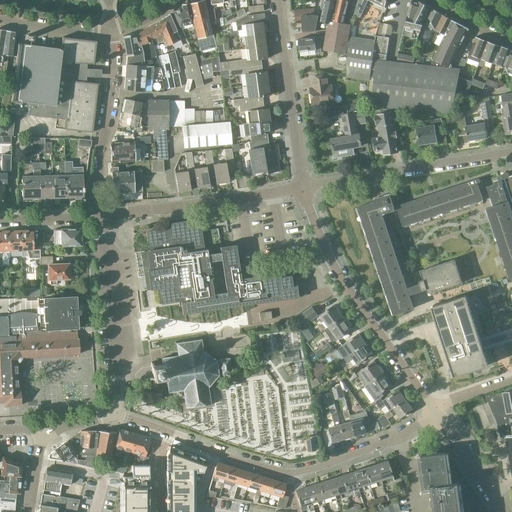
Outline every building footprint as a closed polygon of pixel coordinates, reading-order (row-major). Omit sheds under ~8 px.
[(202,0),(201,0),(188,4),(193,23),(200,51),(216,47),(208,20),(202,0)] [(222,2),(222,0),(202,0),(208,20),(214,19),(212,4),(222,2)] [(329,21),(330,20),(333,7),(335,8),(337,0),(324,0),(321,21),(328,22),(329,22),(329,21)] [(330,20),(343,23),(348,2),(347,0),(337,0),(335,8),(333,7),(330,20)] [(385,8),(387,0),(358,0),(355,11),(354,15),(361,18),(369,1),(385,8)] [(419,3),(411,2),(409,9),(402,35),(413,38),(414,37),(419,39),(423,25),(426,17),(430,7),(420,1),(419,3)] [(193,23),(188,4),(188,3),(181,5),(182,9),(172,11),(179,27),(193,23)] [(263,4),(248,6),(249,12),(263,10),(263,4)] [(243,8),(236,12),(237,18),(246,13),(243,8)] [(424,24),(434,29),(442,14),(431,8),(424,24)] [(302,22),(301,16),(314,14),(315,9),(294,11),(296,22),(302,22)] [(237,30),(243,29),(244,37),(264,34),(262,21),(265,21),(264,12),(246,15),(235,21),(237,30)] [(163,41),(167,52),(172,50),(170,44),(180,39),(169,14),(158,21),(165,36),(164,36),(166,40),(163,41)] [(231,14),(225,18),(225,24),(234,19),(231,14)] [(314,14),(301,16),(302,22),(303,32),(316,31),(319,15),(314,14)] [(434,29),(445,35),(453,20),(442,14),(434,29)] [(453,20),(445,35),(430,65),(450,68),(469,29),(453,20)] [(152,39),(153,45),(163,41),(166,40),(164,36),(165,36),(158,21),(143,29),(147,40),(152,39)] [(349,36),(350,25),(351,24),(329,21),(329,22),(328,22),(326,36),(325,42),(324,50),(346,54),(349,36)] [(143,29),(134,33),(137,44),(140,43),(145,60),(156,57),(156,56),(156,54),(155,51),(153,45),(152,39),(147,40),(143,29)] [(14,31),(6,30),(2,48),(2,49),(1,63),(0,70),(0,80),(4,81),(7,55),(12,56),(14,31)] [(137,44),(134,33),(123,36),(126,56),(126,64),(160,67),(158,58),(157,56),(156,56),(156,57),(145,60),(140,43),(137,44)] [(66,129),(92,132),(97,83),(86,82),(86,77),(88,77),(89,68),(86,68),(86,63),(93,64),(96,41),(62,37),(61,46),(59,45),(58,48),(30,45),(31,35),(19,34),(10,113),(67,120),(66,129)] [(264,34),(244,37),(245,49),(265,46),(264,34)] [(450,68),(430,65),(386,61),(390,37),(376,35),(375,40),(353,37),(349,36),(347,76),(370,79),(370,77),(375,78),(372,105),(451,114),(460,69),(450,68)] [(299,52),(316,50),(316,53),(322,52),(320,42),(325,42),(326,36),(298,39),(299,52)] [(481,59),(488,41),(476,36),(469,54),(481,59)] [(486,61),(493,63),(500,45),(488,41),(481,59),(479,65),(483,67),(484,64),(485,64),(486,61)] [(505,67),(511,50),(511,49),(500,45),(493,63),(494,63),(505,67)] [(213,71),(229,69),(261,65),(261,58),(267,57),(265,46),(245,49),(246,58),(220,61),(219,56),(210,58),(213,71)] [(158,58),(168,56),(167,54),(167,53),(162,55),(161,50),(155,51),(156,54),(156,56),(157,56),(158,58)] [(399,50),(397,59),(414,63),(416,54),(399,50)] [(511,50),(505,67),(503,73),(503,74),(503,73),(504,74),(508,72),(511,73),(511,50)] [(168,56),(175,88),(180,86),(178,72),(179,72),(174,51),(167,54),(168,56)] [(186,79),(194,79),(196,87),(203,85),(201,79),(213,76),(213,71),(210,58),(203,60),(197,62),(196,57),(195,53),(183,56),(188,74),(185,75),(186,79)] [(126,64),(125,76),(161,79),(163,89),(165,88),(165,89),(175,88),(168,56),(158,58),(160,67),(126,64)] [(261,65),(229,69),(229,75),(245,73),(247,86),(267,83),(266,70),(262,71),(261,65)] [(314,88),(310,88),(312,104),(334,101),(332,85),(329,86),(328,75),(312,77),(314,88)] [(161,79),(125,76),(124,89),(164,92),(163,89),(161,79)] [(472,84),(471,84),(472,81),(461,77),(458,85),(470,89),(472,84)] [(474,78),(472,81),(471,84),(472,84),(484,89),(485,84),(486,83),(474,78)] [(488,78),(486,83),(485,84),(497,89),(500,83),(488,78)] [(234,106),(239,105),(263,103),(262,96),(269,95),(267,83),(247,86),(248,97),(233,99),(234,106)] [(511,93),(501,95),(504,114),(511,113),(511,93)] [(126,99),(123,112),(138,115),(141,102),(138,102),(145,102),(145,99),(140,99),(140,98),(130,97),(129,100),(126,99)] [(490,101),(489,101),(489,98),(483,99),(484,102),(481,103),(484,119),(493,118),(490,101)] [(152,128),(152,129),(165,128),(168,128),(168,127),(172,127),(172,126),(167,100),(148,100),(147,128),(152,128)] [(167,100),(172,126),(193,124),(193,120),(194,120),(194,109),(184,109),(184,101),(168,101),(168,100),(167,100)] [(263,103),(239,105),(240,111),(247,110),(248,123),(269,120),(267,108),(264,108),(263,103)] [(365,111),(364,111),(363,104),(357,105),(357,103),(350,104),(352,113),(343,114),(347,136),(331,139),(333,150),(362,145),(360,134),(357,134),(356,124),(367,122),(365,111)] [(194,122),(205,122),(205,111),(194,111),(194,122)] [(377,113),(377,115),(375,115),(377,124),(382,123),(384,132),(381,137),(374,138),(376,150),(384,149),(385,154),(398,152),(396,137),(396,132),(393,132),(390,113),(387,113),(387,111),(377,113)] [(121,125),(126,126),(125,130),(141,131),(141,126),(136,126),(138,115),(123,112),(121,125)] [(511,113),(504,114),(503,115),(506,134),(511,133),(511,113)] [(485,122),(467,125),(466,119),(465,119),(464,116),(455,117),(456,124),(457,124),(458,124),(459,135),(468,134),(469,140),(487,137),(485,122)] [(419,144),(437,141),(436,137),(444,135),(442,118),(430,120),(431,125),(416,128),(419,144)] [(248,135),(250,135),(251,141),(268,139),(267,133),(270,133),(269,120),(248,123),(249,130),(247,130),(246,131),(246,135),(248,135)] [(193,124),(172,126),(172,127),(182,126),(184,147),(232,143),(229,121),(193,124)] [(167,160),(165,128),(152,129),(153,140),(156,139),(157,160),(163,160),(167,160)] [(31,138),(31,150),(44,150),(44,138),(31,138)] [(77,146),(90,147),(91,140),(78,139),(77,146)] [(268,139),(251,141),(251,148),(250,149),(254,173),(266,171),(266,174),(279,171),(276,154),(279,154),(277,144),(269,145),(268,139)] [(133,142),(131,142),(110,143),(111,163),(134,161),(133,142)] [(213,163),(214,173),(216,184),(228,181),(226,170),(234,169),(230,148),(224,149),(225,161),(213,163)] [(205,165),(193,168),(195,178),(196,188),(209,186),(207,174),(214,173),(213,163),(210,150),(204,150),(205,165)] [(188,179),(195,178),(193,168),(191,152),(184,152),(186,170),(174,173),(178,192),(190,190),(188,179)] [(0,203),(3,204),(4,184),(6,184),(7,174),(4,174),(4,172),(10,172),(11,154),(1,154),(1,173),(0,173),(0,203)] [(163,160),(157,160),(151,160),(151,172),(163,172),(163,160)] [(59,175),(52,175),(53,198),(65,197),(64,162),(58,162),(58,169),(59,169),(59,175)] [(83,197),(82,174),(71,175),(71,169),(72,169),(71,162),(64,162),(65,197),(74,197),(74,199),(83,199),(83,197)] [(40,198),(39,176),(39,170),(39,163),(31,163),(32,170),(33,170),(33,176),(22,176),(22,199),(40,198)] [(110,171),(111,172),(113,193),(134,192),(134,189),(142,189),(141,170),(118,172),(118,167),(111,167),(109,168),(110,171)] [(487,207),(492,222),(510,277),(511,282),(511,281),(511,174),(509,176),(508,172),(498,176),(499,179),(500,183),(488,188),(487,186),(493,206),(487,207)] [(52,175),(39,176),(40,198),(53,198),(52,175)] [(420,284),(410,287),(406,288),(383,214),(390,212),(395,227),(403,225),(403,226),(483,200),(476,180),(470,182),(471,184),(464,187),(463,184),(457,186),(458,189),(451,191),(450,188),(444,190),(445,193),(437,195),(436,193),(431,195),(431,197),(424,200),(423,197),(417,199),(418,202),(411,204),(410,201),(404,203),(405,206),(395,210),(390,193),(384,195),(373,199),(374,201),(357,207),(358,208),(394,314),(414,307),(409,294),(427,289),(428,291),(430,293),(433,294),(436,293),(436,291),(458,284),(462,283),(461,279),(454,259),(420,270),(423,280),(419,281),(420,284)] [(153,289),(161,288),(163,300),(180,297),(182,314),(249,304),(298,297),(296,284),(292,285),(291,275),(280,276),(280,272),(241,278),(235,244),(221,246),(218,228),(207,229),(204,230),(201,230),(200,226),(187,228),(186,221),(169,224),(169,228),(147,231),(150,250),(147,251),(153,289)] [(54,245),(80,245),(80,228),(53,229),(54,245)] [(21,257),(21,230),(9,231),(9,251),(21,251),(21,257)] [(34,230),(21,230),(21,257),(28,256),(29,259),(39,258),(39,264),(40,264),(40,256),(39,256),(39,254),(40,254),(40,250),(34,251),(34,230)] [(0,251),(9,251),(9,231),(1,231),(1,232),(0,231),(0,251)] [(52,256),(40,256),(40,264),(48,264),(48,279),(50,279),(50,284),(57,284),(57,279),(69,279),(68,263),(52,264),(52,256)] [(440,332),(439,332),(440,333),(442,341),(442,342),(443,342),(445,349),(445,350),(448,358),(448,359),(451,366),(450,366),(451,367),(454,376),(489,365),(486,356),(486,355),(485,355),(484,351),(483,348),(483,347),(505,340),(503,334),(481,341),(480,339),(480,338),(477,330),(478,330),(477,329),(475,322),(475,321),(474,321),(472,313),(472,312),(469,305),(469,304),(466,295),(464,295),(463,295),(463,296),(434,305),(433,305),(431,306),(434,315),(434,316),(437,324),(440,332)] [(78,327),(77,315),(78,315),(79,315),(79,314),(80,314),(80,313),(80,312),(79,311),(79,310),(78,310),(77,310),(76,297),(38,299),(40,329),(78,327)] [(324,328),(324,329),(342,316),(334,304),(320,314),(328,325),(324,328)] [(299,316),(305,324),(318,315),(312,307),(299,316)] [(270,311),(259,312),(260,321),(272,319),(270,311)] [(0,346),(1,346),(1,354),(0,354),(0,404),(5,405),(5,406),(21,405),(20,390),(19,390),(18,362),(19,362),(22,358),(22,357),(79,354),(78,338),(77,338),(77,332),(70,332),(70,328),(58,329),(58,333),(41,334),(40,330),(37,330),(37,313),(34,313),(31,312),(28,312),(26,312),(23,312),(20,312),(18,312),(15,313),(12,313),(10,314),(7,315),(7,316),(0,316),(0,346)] [(351,328),(342,316),(324,329),(327,333),(331,330),(337,338),(351,328)] [(511,331),(503,334),(505,340),(511,337),(511,331)] [(346,350),(349,354),(357,348),(365,343),(359,333),(335,350),(339,355),(346,350)] [(161,358),(162,365),(164,364),(165,377),(168,393),(175,392),(177,399),(184,398),(185,408),(210,404),(208,387),(218,375),(216,361),(202,351),(201,340),(194,341),(194,339),(192,339),(192,341),(184,342),(183,340),(182,341),(182,342),(177,343),(175,342),(174,343),(176,344),(177,350),(175,350),(176,351),(177,351),(178,356),(171,357),(171,355),(170,356),(170,357),(161,358)] [(318,358),(331,348),(328,343),(314,352),(318,358)] [(357,348),(349,354),(343,358),(347,363),(356,356),(360,362),(372,353),(365,343),(357,348)] [(229,358),(218,359),(220,376),(231,374),(229,358)] [(360,370),(368,382),(382,372),(374,361),(360,370)] [(152,362),(151,362),(150,362),(153,379),(165,377),(164,364),(162,365),(154,366),(154,364),(153,364),(152,362)] [(312,369),(317,377),(325,371),(320,364),(312,369)] [(353,371),(346,376),(350,381),(357,376),(353,371)] [(391,384),(382,372),(368,382),(377,394),(391,384)] [(360,397),(367,392),(364,386),(357,392),(360,397)] [(501,439),(502,443),(505,442),(511,476),(511,387),(505,390),(505,392),(502,392),(498,393),(486,398),(494,416),(495,420),(497,424),(498,428),(499,431),(500,435),(501,439)] [(385,406),(388,411),(405,399),(398,389),(386,398),(382,401),(380,398),(374,402),(380,409),(385,406)] [(363,410),(372,404),(369,399),(360,406),(363,410)] [(405,399),(389,411),(394,408),(400,418),(412,409),(405,399)] [(344,438),(340,424),(339,420),(337,413),(336,413),(335,410),(331,411),(332,414),(333,421),(327,423),(333,441),(344,438)] [(367,432),(363,418),(368,416),(366,411),(350,415),(351,421),(355,435),(367,432)] [(389,411),(384,415),(388,420),(393,416),(389,411)] [(377,419),(371,423),(372,430),(379,428),(377,419)] [(351,421),(340,424),(344,438),(355,435),(351,421)] [(117,432),(113,447),(131,452),(145,456),(150,438),(150,437),(136,434),(117,428),(116,432),(117,432)] [(85,461),(76,460),(76,464),(92,468),(95,456),(96,454),(98,448),(98,431),(81,431),(69,439),(75,447),(80,454),(86,455),(85,461)] [(98,448),(96,454),(110,458),(113,447),(117,432),(116,432),(98,431),(98,448)] [(315,439),(307,440),(308,452),(317,451),(315,439)] [(48,454),(48,459),(63,461),(75,452),(67,440),(48,454)] [(168,450),(166,456),(166,471),(166,479),(167,479),(171,479),(171,483),(167,483),(166,483),(166,485),(166,492),(167,492),(171,492),(171,496),(167,496),(166,496),(166,498),(167,498),(171,498),(171,502),(167,502),(166,502),(166,509),(165,511),(192,511),(193,469),(195,469),(195,472),(203,472),(207,460),(198,456),(188,453),(188,454),(187,457),(183,455),(184,453),(184,451),(175,448),(175,449),(174,452),(169,450),(168,450)] [(461,511),(458,483),(450,485),(445,452),(420,456),(425,488),(433,487),(436,511),(461,511)] [(0,483),(0,497),(15,499),(16,493),(19,494),(21,465),(19,463),(2,457),(0,475),(9,476),(9,484),(0,483)] [(387,460),(375,464),(382,485),(387,483),(394,481),(392,476),(387,460)] [(217,477),(224,479),(228,466),(217,463),(212,480),(216,481),(217,477)] [(375,464),(364,468),(369,484),(375,482),(377,487),(382,485),(375,464)] [(148,511),(149,510),(148,510),(146,510),(146,505),(148,505),(149,505),(149,504),(148,504),(148,495),(146,495),(146,489),(148,489),(148,490),(149,490),(149,480),(148,480),(146,480),(146,475),(147,475),(149,475),(149,474),(148,474),(148,465),(131,465),(131,475),(122,475),(122,511),(148,511)] [(240,469),(228,466),(224,479),(223,484),(232,486),(233,482),(236,483),(240,469)] [(71,472),(46,468),(46,472),(43,474),(42,479),(44,481),(43,490),(60,493),(61,484),(69,485),(71,473),(71,472)] [(352,472),(359,492),(364,490),(363,486),(369,484),(364,468),(352,472)] [(237,483),(247,486),(251,473),(240,469),(236,483),(233,482),(232,486),(231,490),(235,491),(237,483)] [(352,472),(340,476),(346,491),(352,489),(353,494),(359,492),(352,472)] [(247,486),(256,489),(259,490),(263,476),(251,473),(247,486)] [(260,490),(270,493),(274,480),(263,476),(259,490),(256,489),(254,496),(258,497),(260,490)] [(340,476),(329,479),(336,500),(341,498),(340,493),(346,491),(340,476)] [(329,479),(318,483),(323,499),(329,497),(330,502),(336,500),(329,479)] [(284,509),(288,497),(282,495),(286,483),(274,480),(270,493),(279,496),(276,507),(284,509)] [(318,483),(306,487),(313,507),(318,505),(317,501),(323,499),(318,483)] [(313,507),(306,487),(295,491),(300,506),(306,504),(307,509),(313,507)] [(387,500),(399,496),(399,497),(405,495),(403,488),(397,490),(397,491),(385,494),(387,500)] [(75,511),(79,500),(41,494),(39,509),(37,510),(37,511),(75,511)] [(0,511),(14,511),(15,499),(0,497),(0,511)] [(397,501),(391,503),(394,511),(398,511),(400,511),(397,501)]
